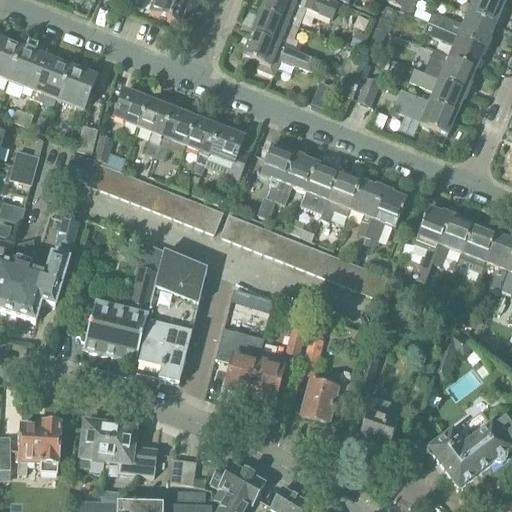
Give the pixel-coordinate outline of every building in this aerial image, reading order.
[(198,6),(182,0),(149,0),(156,3),(150,17),(180,29),(185,15),(193,18),(198,6)] [(262,14),(299,29),(306,12),(333,23),(339,7),(319,0),(267,0),(266,2),(263,1),(258,12),(262,13),(262,14)] [(404,0),(390,0),(387,10),(399,14),(398,17),(409,21),(412,13),(401,9),(404,0)] [(467,0),(467,1),(473,4),(468,17),(496,28),(505,6),(491,0),(467,0)] [(293,44),(299,29),(262,14),(253,37),(300,55),(303,48),(293,44)] [(432,16),(427,26),(458,39),(486,51),(496,28),(468,17),(463,28),(444,20),(443,21),(432,16)] [(454,49),(449,61),(476,73),(486,51),(458,39),(427,26),(423,36),(434,41),(454,49)] [(300,55),(253,37),(243,61),(260,67),(258,73),(275,80),(283,59),(296,65),(300,55)] [(367,52),(378,56),(382,45),(372,41),(367,52)] [(0,81),(9,85),(22,51),(0,42),(0,81)] [(34,95),(47,61),(22,51),(9,85),(32,94),(34,95)] [(433,55),(424,77),(439,84),(467,96),(476,73),(449,61),(433,55)] [(34,95),(32,94),(29,103),(41,107),(44,99),(58,104),(71,71),(47,61),(34,95)] [(344,61),(339,73),(353,79),(358,66),(344,61)] [(353,79),(352,81),(363,85),(369,70),(358,66),(353,79)] [(97,81),(71,71),(58,104),(84,114),(97,81)] [(434,97),(429,106),(457,118),(467,96),(439,84),(424,77),(419,75),(419,76),(414,74),(408,86),(434,97)] [(353,103),(360,85),(345,80),(338,97),(353,103)] [(371,109),(380,85),(367,81),(358,104),(371,109)] [(447,141),(457,118),(429,106),(401,94),(392,114),(420,126),(419,128),(447,141)] [(138,131),(148,105),(147,104),(148,101),(138,97),(136,100),(125,95),(115,121),(138,131)] [(159,148),(162,140),(172,114),(148,105),(138,131),(152,136),(144,157),(154,161),(159,148)] [(11,126),(19,129),(24,117),(16,114),(11,126)] [(196,123),(172,114),(162,140),(169,143),(185,149),(196,123)] [(24,117),(19,129),(27,132),(32,120),(24,117)] [(202,178),(205,170),(220,133),(196,123),(185,149),(202,156),(195,175),(202,178)] [(97,134),(82,130),(76,155),(91,159),(97,134)] [(205,170),(239,183),(249,157),(240,153),(244,142),(241,141),(242,138),(232,134),(231,137),(220,133),(205,170)] [(99,139),(93,163),(107,167),(113,142),(99,139)] [(159,148),(154,161),(162,164),(168,151),(166,151),(159,148)] [(267,202),(277,206),(295,159),(272,150),(261,178),(270,182),(268,188),(272,190),(267,202)] [(16,155),(12,168),(35,174),(39,162),(16,155)] [(71,158),(68,168),(89,173),(92,163),(71,158)] [(291,190),(307,196),(318,168),(295,159),(277,206),(284,209),(291,190)] [(88,190),(99,194),(107,172),(94,167),(88,190)] [(31,190),(35,174),(12,168),(8,184),(31,190)] [(89,173),(68,168),(65,178),(86,184),(89,173)] [(311,220),(321,224),(340,176),(318,168),(307,196),(316,199),(313,207),(316,208),(311,220)] [(99,194),(109,198),(117,176),(107,172),(99,194)] [(109,198),(120,202),(128,180),(117,176),(109,198)] [(350,213),(352,213),(362,185),(340,176),(321,224),(328,227),(333,216),(347,221),(350,213)] [(128,180),(120,202),(130,206),(138,184),(128,180)] [(138,184),(130,206),(141,210),(149,188),(138,184)] [(362,185),(352,213),(364,218),(356,237),(367,241),(385,194),(362,185)] [(149,188),(141,210),(151,214),(160,192),(149,188)] [(160,192),(151,214),(162,219),(170,197),(160,192)] [(385,194),(367,241),(363,249),(374,253),(384,226),(396,230),(407,203),(385,194)] [(170,197),(162,219),(173,223),(181,201),(170,197)] [(181,201),(173,223),(183,227),(191,205),(181,201)] [(191,205),(183,227),(193,231),(202,209),(191,205)] [(0,212),(0,222),(20,228),(24,212),(2,206),(0,212)] [(202,209),(193,231),(204,235),(212,213),(202,209)] [(212,213),(204,235),(215,239),(223,217),(212,213)] [(433,268),(451,221),(428,213),(418,239),(416,238),(413,248),(429,254),(418,284),(426,287),(433,268)] [(232,246),(241,223),(230,219),(221,242),(232,246)] [(451,221),(433,268),(441,271),(447,258),(443,256),(444,251),(462,257),(463,258),(474,230),(451,221)] [(15,263),(13,269),(0,265),(0,315),(36,327),(42,307),(55,311),(69,265),(68,265),(79,228),(64,223),(53,260),(52,259),(46,279),(31,275),(33,268),(32,267),(17,262),(15,263)] [(241,223),(232,246),(242,250),(251,227),(241,223)] [(251,227),(242,250),(253,254),(262,231),(251,227)] [(292,230),(289,237),(299,241),(301,233),(292,230)] [(459,270),(481,278),(485,266),(496,238),(474,230),(463,258),(459,270)] [(262,231),(253,254),(264,258),(272,236),(262,231)] [(272,236),(264,258),(274,262),(283,240),(272,236)] [(511,244),(496,238),(485,266),(498,271),(490,291),(500,295),(511,263),(511,244)] [(274,262),(285,266),(293,244),(283,240),(274,262)] [(0,243),(0,260),(11,264),(15,248),(0,243)] [(33,244),(15,248),(18,258),(35,254),(33,244)] [(285,266),(295,270),(304,248),(293,244),(285,266)] [(134,309),(132,316),(148,320),(164,257),(141,247),(126,307),(134,309)] [(304,248),(295,270),(305,274),(314,252),(304,248)] [(314,252),(305,274),(316,278),(325,256),(314,252)] [(325,256),(316,278),(326,283),(335,260),(325,256)] [(164,257),(148,320),(135,367),(160,373),(158,384),(178,389),(207,274),(164,257)] [(335,260),(326,283),(337,287),(346,264),(335,260)] [(511,283),(508,283),(511,276),(511,263),(500,295),(508,297),(511,286),(511,283)] [(346,264),(337,287),(348,291),(356,268),(346,264)] [(356,268),(348,291),(358,295),(367,272),(356,268)] [(367,272),(358,295),(369,299),(377,276),(367,272)] [(377,276),(369,299),(380,304),(389,281),(377,276)] [(135,367),(148,320),(132,316),(96,308),(83,354),(135,367)] [(473,349),(448,330),(431,381),(446,385),(456,356),(462,362),(473,349)] [(285,358),(298,361),(304,337),(291,333),(285,358)] [(310,340),(305,358),(318,361),(322,343),(310,340)] [(259,365),(251,400),(252,404),(261,406),(265,402),(275,405),(286,363),(273,359),(260,356),(258,365),(259,365)] [(312,380),(313,378),(318,361),(305,358),(300,377),(312,380)] [(251,399),(251,400),(259,365),(258,365),(233,359),(225,392),(251,399)] [(365,363),(361,375),(373,379),(377,367),(365,363)] [(361,375),(352,401),(365,405),(373,379),(361,375)] [(312,380),(302,421),(329,428),(332,414),(343,417),(351,387),(313,378),(312,380)] [(400,411),(370,401),(365,416),(368,417),(359,445),(373,450),(372,453),(383,457),(384,454),(388,455),(398,426),(395,426),(400,411)] [(457,494),(494,466),(494,467),(501,467),(506,463),(507,457),(507,456),(511,453),(509,449),(511,447),(511,432),(505,423),(495,430),(492,427),(463,449),(452,434),(426,454),(457,494)] [(58,478),(60,428),(57,428),(54,425),(48,425),(45,428),(42,428),(42,430),(20,429),(18,479),(27,480),(28,467),(41,468),(41,477),(58,478)] [(106,466),(111,430),(107,429),(105,427),(99,426),(96,428),(84,427),(79,472),(89,473),(90,464),(106,466)] [(113,430),(111,430),(106,466),(117,468),(116,476),(130,478),(136,433),(124,431),(121,429),(116,428),(113,430)] [(0,473),(10,473),(10,441),(0,441),(0,473)] [(180,488),(183,465),(172,463),(168,487),(180,488)] [(183,465),(180,488),(192,490),(196,467),(183,465)] [(252,510),(265,487),(232,468),(229,473),(220,468),(210,487),(219,493),(213,503),(221,508),(218,511),(247,511),(249,508),(252,510)] [(304,511),(308,506),(283,492),(271,511),(304,511)] [(210,511),(210,510),(204,510),(204,497),(169,496),(132,495),(118,501),(118,507),(67,505),(67,511),(210,511)]
